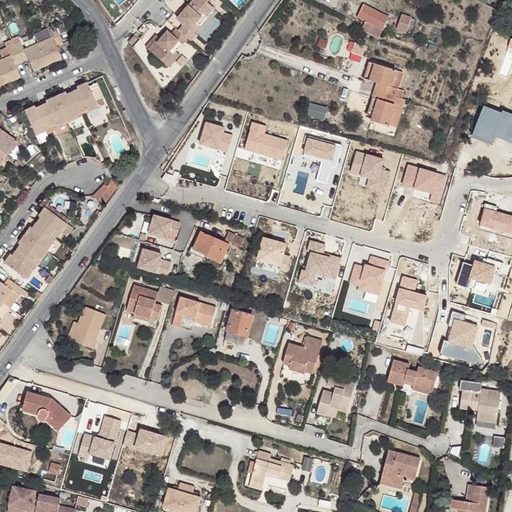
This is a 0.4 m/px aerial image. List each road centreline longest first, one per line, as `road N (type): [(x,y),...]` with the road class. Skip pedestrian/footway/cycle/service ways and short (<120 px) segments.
road 1 (residential): [(0,373),(158,148)]
road 2 (residential): [(158,148),(266,0)]
road 3 (unknown): [(358,88),(241,37)]
road 4 (residential): [(111,53),(0,103)]
